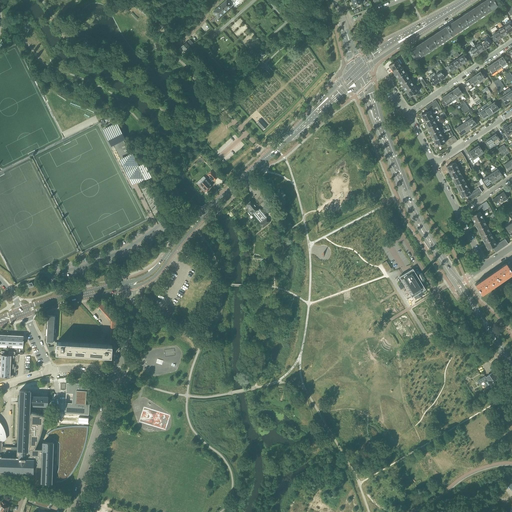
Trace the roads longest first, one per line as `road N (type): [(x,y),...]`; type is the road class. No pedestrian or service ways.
road 1 (secondary): [(511,366),(437,254),(357,71)]
road 2 (secondary): [(206,210),(357,71)]
road 3 (unclassified): [(73,511),(114,375)]
road 4 (secondary): [(357,71),(466,0)]
road 5 (residential): [(407,113),(511,41)]
